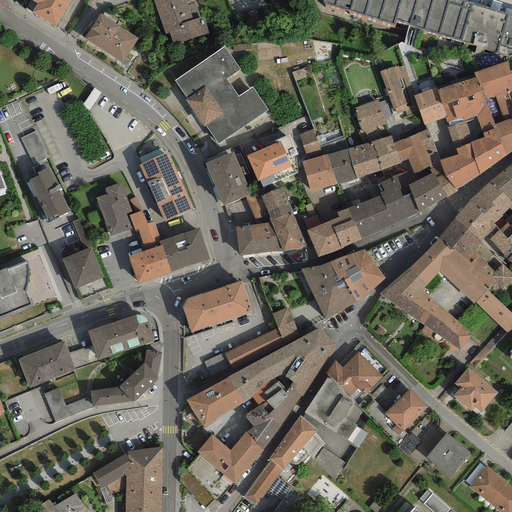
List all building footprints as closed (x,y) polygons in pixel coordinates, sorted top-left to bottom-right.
[(30,0),(31,0),(25,9),(55,26),(71,0),(30,0)] [(153,0),(165,34),(169,32),(174,45),(209,33),(203,16),(200,17),(195,3),(193,0),(153,0)] [(322,0),(325,5),(394,25),(396,20),(411,26),(508,57),(511,55),(511,15),(459,0),(322,0)] [(100,14),(84,39),(122,63),(138,38),(100,14)] [(207,127),(219,145),(269,111),(254,88),(240,97),(228,79),(242,70),(226,47),(176,81),(189,100),(186,101),(205,128),(207,127)] [(461,57),(441,61),(443,74),(464,69),(461,57)] [(507,61),(474,73),(476,77),(479,85),(481,85),(487,100),(495,97),(511,90),(511,70),(511,71),(507,61)] [(393,67),(379,71),(393,109),(395,109),(397,114),(405,111),(407,115),(419,111),(414,96),(414,95),(404,66),(399,67),(398,66),(393,68),(393,67)] [(476,77),(437,90),(446,117),(445,118),(448,127),(464,120),(473,141),(470,142),(480,174),(485,171),(506,155),(494,125),(487,100),(481,85),(479,85),(476,77)] [(97,99),(116,112),(120,106),(95,88),(83,105),(90,110),(97,99)] [(414,95),(414,96),(419,111),(424,125),(428,124),(445,118),(446,117),(437,90),(436,88),(418,94),(414,95)] [(502,121),(494,125),(506,155),(511,151),(511,106),(511,105),(511,104),(511,90),(495,97),(502,121)] [(387,96),(352,109),(361,135),(387,126),(384,118),(392,115),(393,111),(387,96)] [(473,141),(464,120),(448,127),(446,127),(456,148),(470,142),(473,141)] [(313,129),(299,134),(308,160),(322,156),(313,129)] [(427,129),(418,133),(431,165),(428,167),(432,174),(433,173),(447,196),(447,197),(458,191),(457,189),(445,177),(439,160),(427,129)] [(32,156),(44,151),(35,131),(22,137),(32,156)] [(418,133),(393,143),(401,162),(407,159),(413,173),(428,167),(431,165),(418,133)] [(267,147),(246,156),(257,181),(260,180),(262,187),(275,181),(272,175),(292,167),(288,159),(298,155),(289,134),(265,144),(267,147)] [(390,135),(371,141),(381,170),(401,162),(393,143),(390,135)] [(371,141),(347,149),(356,178),(381,170),(371,141)] [(443,159),(439,160),(445,177),(457,189),(458,188),(480,174),(470,142),(456,148),(458,155),(443,159)] [(347,149),(328,155),(336,184),(356,178),(347,149)] [(234,152),(205,164),(223,206),(245,196),(251,194),(234,152)] [(168,155),(139,168),(164,225),(193,213),(168,155)] [(308,160),(301,162),(310,192),(336,184),(328,155),(322,156),(308,160)] [(511,166),(510,164),(490,181),(511,202),(511,166)] [(47,168),(37,172),(39,175),(29,180),(36,195),(36,196),(47,219),(57,214),(58,217),(69,211),(59,189),(61,188),(60,184),(56,186),(47,168)] [(391,176),(392,178),(408,218),(420,213),(408,185),(412,183),(406,171),(391,176)] [(447,196),(433,173),(432,174),(412,183),(408,185),(420,213),(447,196)] [(393,225),(408,218),(392,178),(380,183),(384,192),(380,193),(380,195),(393,225)] [(511,205),(511,202),(490,181),(469,201),(493,224),(503,216),(502,215),(509,208),(511,205)] [(131,211),(120,182),(105,188),(107,194),(95,198),(110,236),(131,228),(126,213),(131,211)] [(271,223),(283,252),(306,246),(292,212),(293,212),(282,188),(261,196),(270,218),(269,219),(271,223)] [(251,194),(245,196),(257,224),(271,223),(269,219),(270,218),(261,196),(259,191),(251,194)] [(380,195),(348,209),(361,239),(393,225),(380,195)] [(135,197),(129,200),(134,213),(141,211),(135,197)] [(493,224),(469,201),(454,218),(481,242),(486,236),(490,239),(499,230),(493,224)] [(338,217),(330,221),(341,249),(343,248),(342,246),(361,239),(348,209),(336,213),(338,217)] [(147,223),(141,211),(134,213),(129,216),(135,231),(138,229),(145,251),(161,245),(160,241),(154,222),(147,223)] [(81,218),(72,221),(84,250),(92,247),(92,246),(81,218)] [(481,242),(454,218),(439,238),(450,251),(453,248),(470,263),(478,255),(474,251),(481,242)] [(341,249),(330,221),(306,230),(318,258),(341,249)] [(507,222),(499,230),(490,239),(507,260),(508,259),(511,263),(511,227),(510,226),(507,222)] [(257,224),(235,227),(239,256),(271,251),(283,252),(271,223),(257,224)] [(199,228),(160,241),(161,245),(170,272),(209,259),(199,228)] [(439,238),(408,268),(426,285),(439,271),(474,304),(475,302),(487,290),(488,289),(467,270),(472,265),(470,263),(453,248),(450,251),(439,238)] [(145,251),(128,256),(137,283),(170,272),(161,245),(145,251)] [(104,277),(92,247),(84,250),(62,259),(74,289),(76,288),(104,277)] [(363,250),(330,262),(339,280),(343,278),(356,302),(364,298),(385,279),(363,250)] [(467,270),(488,289),(495,284),(497,283),(491,276),(495,273),(494,272),(487,264),(488,264),(478,255),(470,263),(472,265),(467,270)] [(0,318),(34,306),(31,298),(28,299),(25,292),(27,287),(28,282),(28,276),(28,268),(27,261),(6,269),(6,268),(0,269),(0,318)] [(330,262),(300,269),(302,272),(325,320),(356,302),(343,278),(339,280),(330,262)] [(511,273),(502,263),(494,272),(495,273),(491,276),(497,283),(495,284),(502,292),(511,281),(511,273)] [(426,285),(408,268),(379,294),(423,325),(437,304),(420,291),(426,285)] [(187,299),(183,308),(191,333),(253,312),(242,281),(187,299)] [(511,328),(511,313),(487,290),(475,302),(507,334),(511,328)] [(463,326),(437,304),(423,325),(460,350),(471,336),(463,326)] [(298,334),(287,308),(272,314),(278,329),(203,362),(210,377),(298,334)] [(135,319),(88,334),(97,363),(155,345),(149,326),(144,320),(135,319)] [(384,331),(379,327),(375,332),(380,336),(384,331)] [(319,328),(228,377),(243,403),(251,397),(269,381),(274,378),(288,372),(298,356),(303,358),(316,347),(319,328)] [(316,347),(303,358),(298,356),(288,372),(285,376),(292,382),(289,387),(302,396),(336,344),(319,328),(316,347)] [(75,372),(64,344),(17,363),(29,391),(75,372)] [(73,351),(79,365),(93,359),(87,345),(73,351)] [(335,360),(326,373),(328,376),(349,397),(358,389),(364,396),(383,378),(354,348),(339,364),(335,360)] [(162,352),(145,350),(143,363),(119,386),(119,387),(90,391),(90,396),(91,406),(94,406),(132,401),(133,402),(157,379),(156,377),(162,352)] [(497,392),(467,368),(454,384),(460,389),(453,397),(471,412),(475,407),(481,412),(497,392)] [(349,397),(328,376),(304,412),(347,441),(357,425),(354,423),(345,418),(355,402),(349,397)] [(228,377),(207,389),(224,416),(243,403),(228,377)] [(269,381),(251,397),(258,406),(260,405),(268,414),(280,403),(288,391),(287,390),(274,378),(269,381)] [(279,428),(302,396),(289,387),(287,390),(288,391),(280,403),(268,414),(260,405),(258,406),(244,416),(253,426),(246,432),(263,451),(279,428)] [(58,388),(43,394),(55,423),(90,409),(94,408),(94,406),(91,406),(90,396),(66,406),(58,388)] [(207,389),(186,401),(204,428),(224,416),(207,389)] [(409,389),(397,401),(415,419),(427,407),(409,389)] [(415,419),(397,401),(384,413),(402,432),(415,419)] [(283,471),(290,462),(293,464),(296,464),(298,464),(307,454),(308,455),(312,457),(324,444),(315,432),(317,430),(300,415),(269,458),(270,460),(283,471)] [(263,451),(246,432),(230,451),(211,436),(197,453),(200,454),(233,483),(263,451)] [(471,453),(447,433),(425,458),(449,478),(471,453)] [(324,446),(314,459),(336,476),(346,463),(324,446)] [(127,453),(92,473),(101,488),(106,486),(110,495),(125,492),(124,511),(161,511),(162,447),(127,452),(127,453)] [(233,483),(200,454),(185,469),(217,502),(233,483)] [(283,471),(270,460),(244,496),(256,504),(283,471)] [(489,503),(506,482),(487,466),(469,487),(489,503)] [(217,502),(185,469),(179,476),(180,483),(205,508),(206,506),(210,511),(217,502)] [(511,511),(511,487),(506,482),(489,503),(499,511),(511,511)] [(110,495),(106,486),(101,488),(100,489),(106,504),(113,501),(110,495)] [(87,511),(75,496),(53,508),(47,502),(30,511),(87,511)]
